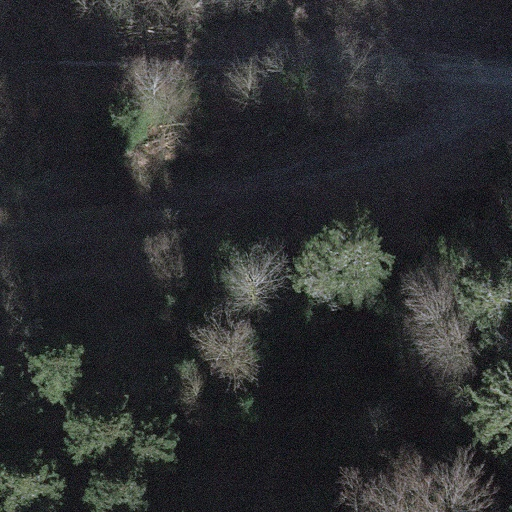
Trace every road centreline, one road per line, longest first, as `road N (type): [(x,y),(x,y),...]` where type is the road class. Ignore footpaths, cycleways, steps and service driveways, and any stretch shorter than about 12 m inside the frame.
road 1 (track): [(511,86),(441,140),(397,158),(0,233)]
road 2 (track): [(0,65),(511,71)]
